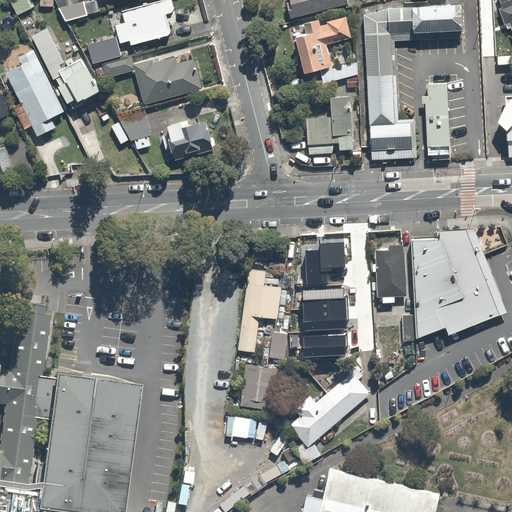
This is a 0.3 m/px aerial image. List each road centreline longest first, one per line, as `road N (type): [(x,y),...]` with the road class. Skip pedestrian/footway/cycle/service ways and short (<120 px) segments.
road 1 (secondary): [(275,202),(0,215)]
road 2 (secondary): [(511,190),(275,202)]
road 3 (residential): [(275,202),(225,0)]
